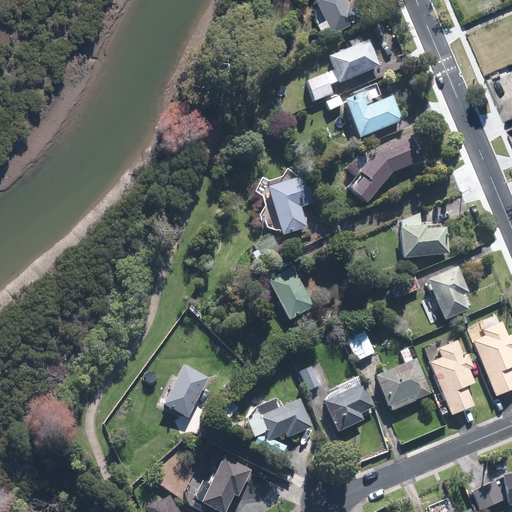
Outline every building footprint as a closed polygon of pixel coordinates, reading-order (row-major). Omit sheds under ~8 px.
[(349,0),(317,0),(333,31),(363,16),(354,0),(351,0),(350,1),(349,0)] [(328,56),(339,82),(380,65),(369,39),(328,56)] [(307,79),(314,100),(333,93),(332,89),(326,72),(307,79)] [(344,98),(359,136),(402,120),(392,94),(366,104),(361,91),(344,98)] [(368,203),(393,173),(422,160),(411,136),(378,151),(361,172),(365,175),(353,190),(368,203)] [(268,185),(283,233),(308,226),(305,218),(301,206),(314,202),(305,173),(268,185)] [(401,228),(404,259),(450,254),(447,227),(428,229),(428,225),(422,226),(421,219),(420,213),(402,221),(402,228),(401,228)] [(268,278),(289,318),(314,306),(293,265),(268,278)] [(459,267),(428,280),(445,321),(470,310),(463,295),(470,292),(459,267)] [(404,296),(421,289),(418,282),(415,276),(399,283),(400,283),(384,290),(389,301),(404,295),(404,296)] [(482,290),(474,294),(480,307),(488,304),(482,290)] [(486,336),(473,341),(496,396),(508,392),(511,389),(511,368),(511,367),(511,334),(509,336),(503,322),(483,330),(486,336)] [(346,337),(357,360),(362,358),(375,352),(364,329),(346,337)] [(442,357),(430,362),(452,415),(462,411),(475,406),(467,387),(475,383),(470,370),(474,368),(468,354),(464,355),(458,341),(439,348),(442,357)] [(417,358),(376,375),(389,406),(414,395),(416,400),(432,393),(417,358)] [(209,376),(184,363),(163,404),(189,416),(209,376)] [(299,370),(308,390),(313,388),(320,385),(311,365),(299,370)] [(324,399),(338,430),(364,418),(361,412),(375,405),(364,381),(324,399)] [(288,436),(312,426),(301,397),(247,419),(254,435),(267,429),(270,438),(286,431),(288,436)] [(201,500),(224,511),(235,492),(238,494),(241,488),(251,469),(225,455),(201,500)] [(508,505),(511,503),(511,476),(502,479),(508,505)] [(480,509),(503,499),(495,480),(472,490),(480,509)] [(179,511),(170,494),(146,507),(149,511),(179,511)]
